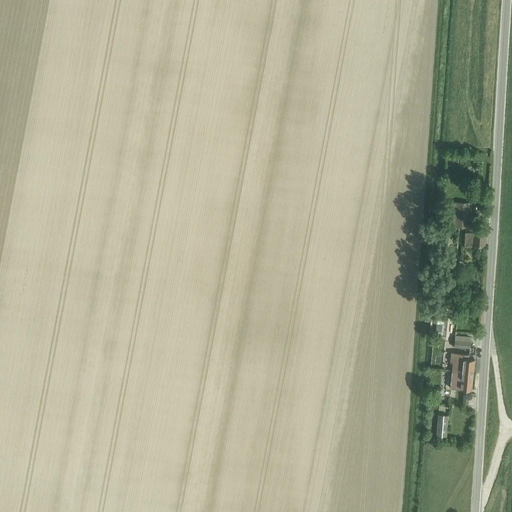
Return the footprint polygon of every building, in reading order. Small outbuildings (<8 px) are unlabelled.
[(449,226),(456,227),(456,228),(468,228),(469,203),(457,202),(450,202),(449,226)] [(475,245),(485,245),(486,231),(475,231),(475,233),(465,232),(465,246),(475,247),(475,245)] [(471,342),(456,340),(455,340),(455,343),(454,347),(470,348),(471,342)] [(451,352),(450,362),(453,362),(452,371),(457,371),(457,372),(455,388),(460,389),(472,390),(474,374),(475,360),(469,359),(469,354),(463,353),(451,352)] [(437,435),(447,436),(448,414),(438,413),(437,435)]
